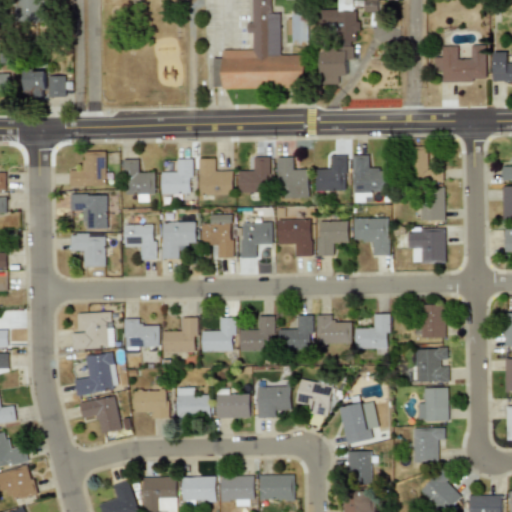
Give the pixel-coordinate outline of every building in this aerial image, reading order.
[(44,21),(43,0),(15,0),(16,22),(44,21)] [(223,88),(305,88),(305,55),(280,55),(280,14),(269,14),(269,0),(251,0),(251,32),(252,32),(252,50),(222,50),(223,88)] [(320,48),(321,77),(347,77),(347,58),(354,57),(354,32),(355,32),(354,0),(337,0),(338,11),(320,11),(321,24),(338,24),(338,48),(320,48)] [(377,13),(377,0),(363,0),(363,12),(377,13)] [(292,14),(292,44),(308,44),(307,14),(292,14)] [(442,82),(486,80),(485,45),(471,45),(471,59),(458,60),(457,46),(441,46),(442,57),(434,57),(434,71),(441,71),(442,82)] [(511,62),(511,63),(511,52),(492,53),(492,82),(511,81),(511,62)] [(65,76),(45,76),(45,71),(25,71),(25,96),(45,96),(45,98),(65,98),(65,76)] [(0,91),(9,92),(8,73),(0,73),(0,91)] [(443,182),(443,167),(427,166),(428,147),(415,147),(414,182),(443,182)] [(105,152),(83,152),(83,170),(69,170),(69,187),(106,186),(105,152)] [(346,190),(346,155),(331,155),(331,169),(315,169),(316,190),(346,190)] [(388,193),(387,169),(369,169),(369,155),(353,155),(353,194),(356,194),(356,201),(366,201),(365,194),(388,193)] [(269,157),(253,157),(253,170),(239,170),(239,192),(269,193),(269,157)] [(308,169),(293,170),(293,157),(277,157),(278,198),(309,198),(308,169)] [(233,194),(232,171),(215,171),(215,158),(199,159),(199,195),(233,194)] [(155,172),(139,173),(139,159),(124,159),(125,195),(138,195),(138,202),(149,202),(149,195),(156,195),(155,172)] [(161,172),(162,194),(192,193),(191,159),(176,159),(177,172),(161,172)] [(511,166),(502,166),(502,181),(511,180),(511,166)] [(511,186),(502,186),(503,218),(511,217),(511,186)] [(421,220),(444,221),(444,188),(421,187),(421,220)] [(106,195),(69,195),(70,211),(84,211),(84,229),(107,228),(106,195)] [(232,258),(231,215),(210,215),(210,224),(201,224),(201,246),(217,245),(217,258),(232,258)] [(353,219),(354,242),(372,241),(373,255),(389,255),(388,218),(353,219)] [(311,256),(311,220),(277,220),(277,244),(295,244),(295,256),(311,256)] [(317,256),(333,256),(333,243),(347,243),(348,222),(318,221),(317,256)] [(195,245),(195,222),(161,222),(162,259),(179,258),(179,245),(195,245)] [(271,222),(240,223),(241,258),(256,258),(256,244),(272,244),(271,222)] [(140,260),(155,260),(154,224),(124,225),(125,247),(140,247),(140,260)] [(408,249),(421,249),(421,262),(445,262),(445,229),(408,230),(408,249)] [(511,253),(511,229),(503,229),(504,254),(511,253)] [(105,266),(105,233),(70,234),(70,251),(83,251),(83,267),(105,266)] [(0,291),(8,291),(7,273),(0,273),(0,291)] [(445,338),(446,305),(422,305),(422,337),(445,338)] [(72,349),(113,348),(112,312),(77,313),(78,333),(72,333),(72,349)] [(388,314),(374,314),(374,328),(355,328),(355,349),(389,348),(388,314)] [(311,315),(297,316),(297,329),(278,329),(279,350),(312,349),(311,315)] [(352,322),(333,322),(333,315),(317,315),(317,344),(352,344),(352,322)] [(240,351),(274,350),(273,316),(257,316),(258,330),(239,330),(240,351)] [(196,317),(181,318),(182,331),(163,331),(163,352),(197,352),(196,317)] [(202,331),(202,352),(233,351),(232,336),(236,336),(235,318),(220,318),(220,331),(202,331)] [(124,319),(125,348),(160,347),(159,325),(139,326),(139,319),(124,319)] [(0,347),(8,347),(7,330),(0,330),(0,347)] [(447,360),(447,348),(415,349),(417,382),(448,381),(448,366),(440,367),(440,360),(447,360)] [(0,373),(9,373),(8,353),(0,353),(0,373)] [(88,378),(75,379),(77,394),(117,390),(113,353),(85,356),(88,378)] [(327,417),(333,386),(300,380),(295,403),(310,405),(308,413),(327,417)] [(257,387),(257,418),(276,417),(276,410),(291,410),(290,386),(257,387)] [(176,388),(177,418),(210,417),(210,395),(194,395),(194,388),(176,388)] [(418,421),(448,421),(447,388),(424,388),(424,403),(417,403),(418,421)] [(152,412),(152,419),(168,418),(167,390),(133,391),(134,412),(152,412)] [(79,403),(82,418),(97,415),(100,433),(130,427),(128,419),(119,420),(114,396),(79,403)] [(372,440),(371,429),(377,427),(373,402),(340,407),(346,444),(372,440)] [(0,422),(15,421),(14,406),(0,407),(0,422)] [(438,462),(438,440),(444,440),(445,428),(412,427),(412,461),(438,462)] [(9,449),(5,432),(0,432),(0,467),(27,461),(24,446),(9,449)] [(372,483),(371,451),(347,452),(347,484),(372,483)] [(0,490),(5,489),(7,500),(35,494),(29,467),(0,472),(0,490)] [(445,511),(462,497),(439,472),(421,489),(441,511),(445,511)] [(292,475),(260,476),(261,500),(293,499),(292,475)] [(221,476),(220,501),(236,501),(236,506),(253,506),(253,476),(221,476)] [(177,511),(176,477),(142,478),(143,511),(177,511)] [(99,504),(101,511),(138,511),(129,480),(113,485),(117,499),(99,504)] [(342,511),(372,511),(372,493),(342,494),(342,511)] [(501,511),(501,495),(469,496),(469,511),(501,511)]
